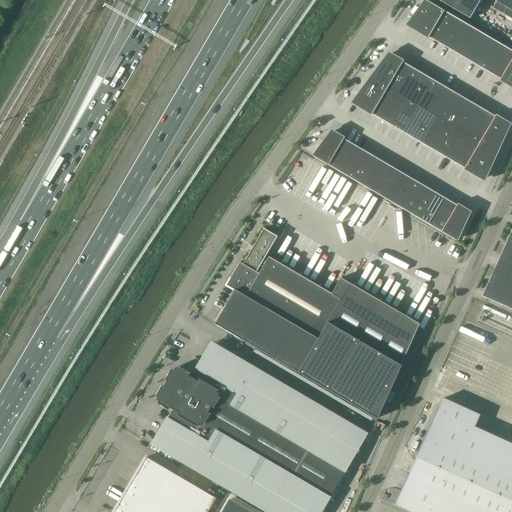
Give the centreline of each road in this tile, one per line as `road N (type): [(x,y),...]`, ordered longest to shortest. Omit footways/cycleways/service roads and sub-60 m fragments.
road 1 (unclassified): [(390,0),(236,213),(51,511)]
road 2 (motorway): [(47,333),(125,241),(291,0)]
road 3 (motorway): [(47,333),(244,0)]
road 4 (unclassified): [(364,511),(511,183)]
road 5 (motorway): [(164,0),(30,224)]
road 6 (motorway): [(131,0),(69,122),(30,224)]
